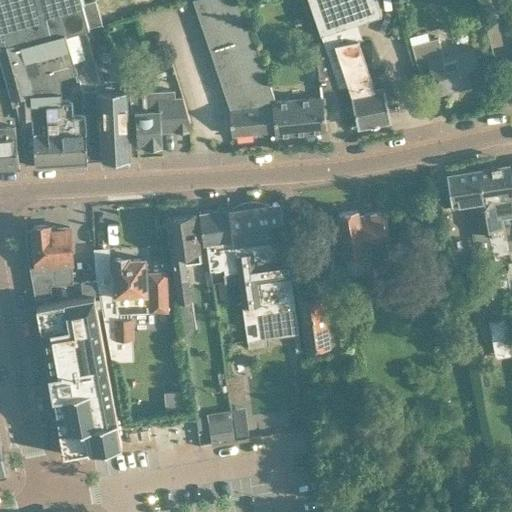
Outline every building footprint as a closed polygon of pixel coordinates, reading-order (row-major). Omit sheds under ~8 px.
[(0,0),(0,44),(16,40),(21,58),(39,53),(37,35),(64,28),(59,11),(82,5),(82,3),(81,3),(80,0),(0,0)] [(82,5),(59,11),(64,28),(65,32),(76,71),(81,90),(96,89),(95,79),(99,79),(84,28),(102,24),(95,0),(93,0),(82,3),(82,5)] [(229,110),(230,115),(232,135),(275,130),(275,135),(276,135),(273,103),(276,102),(271,88),(241,0),(194,0),(232,109),(229,110)] [(376,0),(310,0),(326,47),(339,89),(348,86),(352,96),(354,107),(358,127),(391,120),(384,88),(375,89),(369,71),(358,39),(357,39),(352,24),(381,14),(376,0)] [(64,28),(37,35),(39,53),(46,102),(53,101),(52,97),(56,96),(58,96),(61,162),(87,161),(84,113),(72,113),(72,98),(61,99),(61,90),(60,75),(76,71),(65,32),(64,28)] [(412,45),(420,75),(432,72),(437,93),(481,81),(472,48),(444,56),(439,38),(431,40),(412,45)] [(16,40),(0,44),(0,60),(8,88),(13,103),(18,113),(19,113),(20,116),(32,116),(35,164),(61,162),(58,96),(56,96),(52,97),(53,101),(46,102),(39,53),(21,58),(16,40)] [(326,47),(316,48),(321,91),(339,89),(326,47)] [(148,145),(148,146),(149,147),(151,148),(153,148),(155,148),(157,147),(158,146),(160,145),(160,144),(162,144),(161,128),(175,128),(175,129),(190,128),(190,117),(183,94),(174,95),(174,88),(144,89),(143,73),(129,74),(132,111),(136,111),(137,143),(145,143),(145,145),(148,145)] [(124,77),(99,79),(95,79),(96,89),(100,159),(102,159),(102,160),(129,158),(125,89),(124,89),(124,77)] [(0,166),(19,165),(14,114),(18,113),(13,103),(8,88),(2,89),(1,83),(0,82),(0,166)] [(319,83),(271,88),(276,102),(273,103),(276,135),(327,130),(323,97),(320,98),(319,83)] [(511,177),(510,164),(477,170),(488,229),(493,259),(494,259),(496,258),(508,256),(505,238),(504,239),(502,227),(503,227),(502,218),(511,216),(511,177)] [(477,170),(447,174),(452,204),(471,201),(472,210),(470,210),(474,232),(488,229),(477,170)] [(269,204),(228,209),(237,271),(238,270),(247,340),(265,337),(294,333),(298,333),(289,270),(287,245),(280,195),(278,195),(283,228),(272,230),(269,204)] [(199,213),(202,233),(203,243),(206,243),(210,270),(222,268),(223,272),(237,271),(228,209),(199,213)] [(338,213),(341,232),(345,252),(348,272),(363,270),(360,255),(371,253),(371,248),(389,245),(383,210),(358,214),(358,209),(338,213)] [(168,218),(179,297),(180,302),(189,300),(184,263),(200,261),(194,214),(168,218)] [(26,229),(27,245),(35,298),(52,297),(51,285),(73,283),(70,226),(49,228),(49,225),(34,226),(34,229),(26,229)] [(475,263),(485,309),(504,305),(494,259),(493,259),(488,229),(474,232),(472,232),(477,262),(475,263)] [(299,244),(287,245),(289,270),(303,267),(302,261),(323,257),(321,243),(299,247),(299,244)] [(96,266),(113,265),(111,244),(94,245),(96,266)] [(168,269),(146,270),(145,258),(129,258),(129,256),(113,257),(113,271),(112,271),(95,272),(97,280),(99,293),(100,296),(108,339),(114,339),(135,340),(135,319),(131,319),(131,306),(147,305),(147,311),(170,310),(168,269)] [(511,291),(508,270),(498,272),(502,294),(511,291)] [(218,283),(221,305),(233,304),(230,283),(235,283),(234,274),(223,275),(224,283),(218,283)] [(97,280),(81,281),(83,297),(94,294),(99,293),(97,280)] [(83,297),(36,305),(48,371),(53,396),(64,454),(91,449),(122,443),(117,418),(94,294),(83,297)] [(324,295),(298,298),(305,350),(331,346),(324,295)] [(506,318),(489,321),(494,346),(511,343),(506,318)] [(265,337),(247,340),(248,346),(266,344),(265,337)] [(234,439),(231,419),(207,423),(210,443),(211,443),(234,439)] [(247,435),(246,426),(233,428),(234,436),(247,435)] [(325,500),(326,511),(351,511),(350,498),(325,500)]
